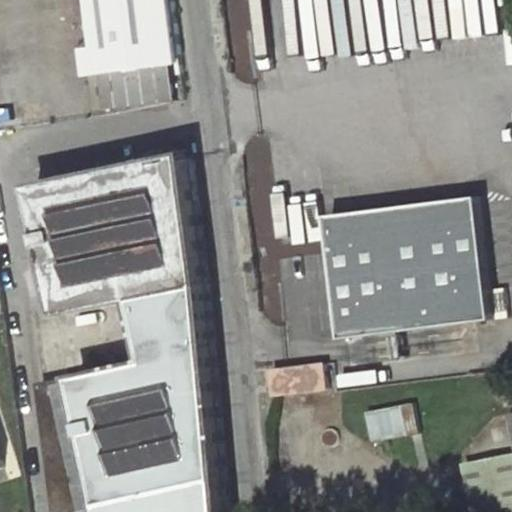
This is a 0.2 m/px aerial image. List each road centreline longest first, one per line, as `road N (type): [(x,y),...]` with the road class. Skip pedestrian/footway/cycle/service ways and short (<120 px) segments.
road 1 (unknown): [(217,125),(62,158),(18,195),(52,511)]
road 2 (unclassified): [(200,0),(252,511)]
road 3 (unknown): [(217,125),(500,105),(511,121)]
